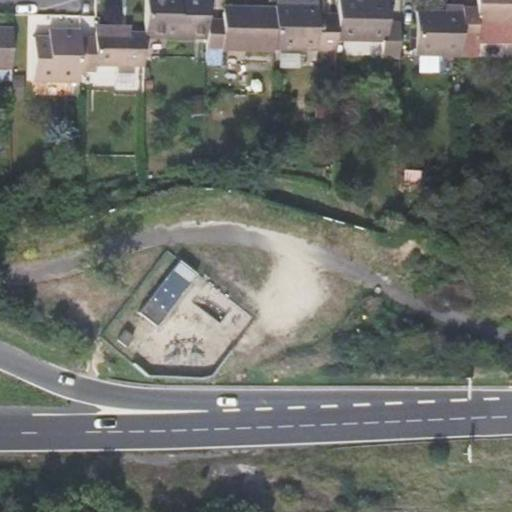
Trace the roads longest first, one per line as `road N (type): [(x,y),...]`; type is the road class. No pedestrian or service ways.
road 1 (trunk): [(264,427),(205,402),(109,398),(0,357)]
road 2 (trunk): [(264,427),(0,434)]
road 3 (trunk): [(511,416),(264,427)]
